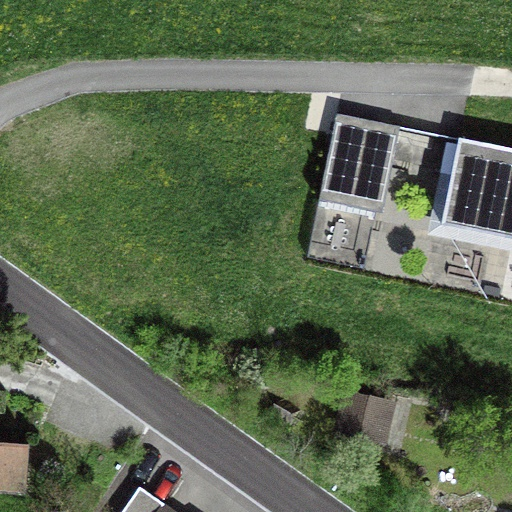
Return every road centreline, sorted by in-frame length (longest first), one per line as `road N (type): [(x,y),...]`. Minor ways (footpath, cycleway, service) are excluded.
road 1 (residential): [(0,108),(48,86),(116,77),(473,84)]
road 2 (tertiary): [(306,511),(0,288)]
